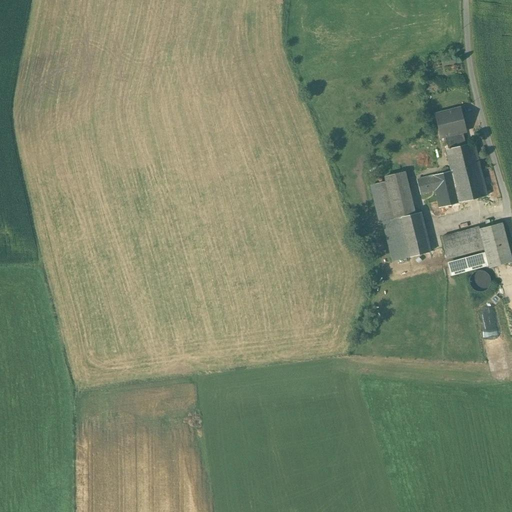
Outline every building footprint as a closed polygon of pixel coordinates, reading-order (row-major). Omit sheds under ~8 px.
[(462,111),(434,118),(439,141),(467,135),(462,111)] [(487,194),(474,139),(444,146),(449,169),(419,176),(423,193),(438,190),(441,205),(487,194)] [(424,254),(404,176),(371,185),(391,263),(424,254)] [(453,274),(511,260),(511,247),(506,220),(444,235),(453,274)] [(474,271),(474,290),(491,289),(490,271),(474,271)]
